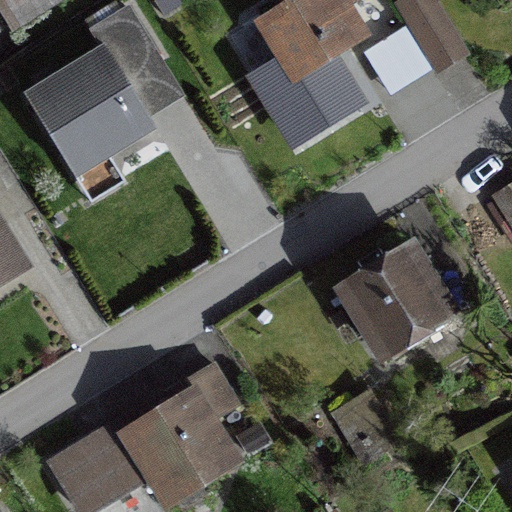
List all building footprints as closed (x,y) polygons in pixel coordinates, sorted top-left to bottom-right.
[(5,0),(0,3),(0,22),(7,34),(63,0),(5,0)] [(320,0),(257,38),(294,99),(370,53),(348,18),(372,4),(370,0),(320,0)] [(417,0),(412,0),(391,13),(430,74),(455,58),(417,0)] [(106,48),(30,93),(79,173),(154,127),(106,48)] [(511,187),(489,200),(511,240),(511,187)] [(0,300),(30,282),(0,230),(0,300)] [(469,325),(425,253),(347,300),(391,372),(469,325)] [(127,446),(117,432),(54,472),(79,511),(120,511),(156,490),(169,511),(187,511),(252,472),(221,424),(240,412),(216,375),(197,387),(204,398),(127,446)] [(396,440),(374,404),(335,427),(358,464),(396,440)]
